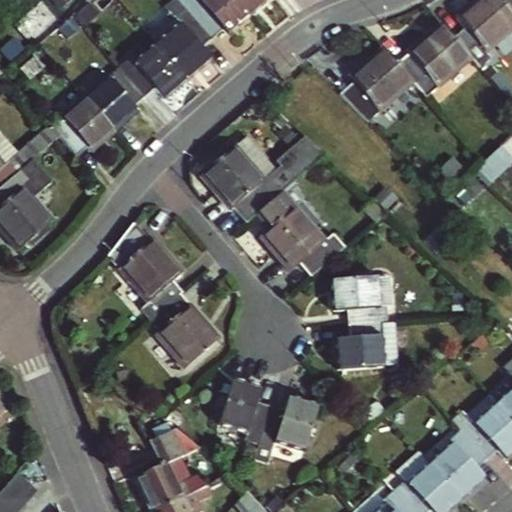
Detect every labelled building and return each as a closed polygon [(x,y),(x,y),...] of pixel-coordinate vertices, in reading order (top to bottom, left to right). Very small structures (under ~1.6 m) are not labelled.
[(230,35),(250,18),(235,0),(198,0),(186,10),(212,41),(226,29),(230,35)] [(235,0),(250,18),(270,0),(235,0)] [(466,30),(454,40),(469,56),(476,65),(484,66),(491,61),(484,52),(511,27),(511,15),(499,0),(498,0),(472,0),(454,16),(466,30)] [(511,0),(498,0),(499,0),(511,15),(511,0)] [(202,50),(212,41),(186,10),(175,20),(181,27),(159,46),(189,81),(211,61),(202,50)] [(435,86),(469,56),(454,40),(438,22),(393,61),(411,82),(419,91),(430,81),(435,86)] [(167,100),(189,81),(159,46),(138,65),(131,58),(119,68),(145,99),(157,88),(167,100)] [(411,82),(393,61),(382,49),(348,79),(351,82),(337,95),(367,123),(411,82)] [(133,108),(145,99),(119,68),(85,98),(115,132),(137,113),(133,108)] [(115,132),(85,98),(50,127),(57,135),(76,157),(88,147),(92,152),(115,132)] [(0,133),(0,184),(17,169),(31,158),(57,135),(50,127),(49,126),(17,153),(0,133)] [(272,172),(244,140),(234,148),(261,181),(272,172)] [(493,182),(511,164),(511,152),(505,145),(480,168),(493,182)] [(230,209),(243,224),(294,182),(280,165),(272,172),(261,181),(234,148),(200,177),(228,211),(230,209)] [(17,169),(0,184),(0,229),(17,250),(51,221),(31,198),(51,181),(31,158),(17,169)] [(292,210),(259,238),(287,272),(288,273),(297,265),(308,278),(342,250),(331,237),(321,245),(321,243),(292,210)] [(148,245),(132,227),(106,259),(145,304),(139,309),(149,320),(178,294),(180,292),(171,282),(179,275),(151,242),(148,245)] [(392,309),(390,281),(334,284),(336,312),(352,311),(353,325),(388,322),(387,309),(392,309)] [(217,341),(178,294),(149,320),(159,331),(153,336),(182,368),(217,341)] [(390,337),(388,322),(353,325),(354,340),(339,341),(341,371),(397,366),(394,337),(390,337)] [(511,389),(497,402),(511,419),(511,366),(507,370),(511,375),(511,389)] [(255,406),(259,392),(229,383),(216,427),(246,436),(243,445),(258,450),(269,410),(255,406)] [(0,416),(11,407),(0,392),(0,416)] [(452,418),(460,427),(486,457),(496,448),(503,456),(511,448),(511,419),(497,402),(489,392),(466,412),(463,408),(452,418)] [(269,410),(258,450),(271,454),(274,445),(301,453),(314,409),(287,400),(283,414),(269,410)] [(452,441),(430,461),(458,494),(481,475),(474,467),(486,457),(460,427),(448,438),(452,441)] [(152,511),(206,485),(200,473),(188,479),(178,456),(197,448),(175,429),(152,441),(163,466),(137,478),(152,511)] [(404,476),(393,486),(414,511),(422,511),(429,506),(434,511),(437,511),(458,494),(430,461),(419,448),(396,468),(404,476)] [(17,473),(0,493),(0,511),(15,511),(17,511),(16,498),(27,497),(27,484),(17,473)] [(236,486),(225,476),(206,485),(152,511),(208,511),(207,508),(211,506),(207,499),(204,501),(201,496),(211,492),(213,496),(236,486)] [(17,511),(35,494),(27,484),(27,497),(16,498),(17,511)] [(385,500),(371,511),(414,511),(393,486),(381,496),(385,500)] [(267,511),(255,499),(243,510),(244,511),(267,511)]
